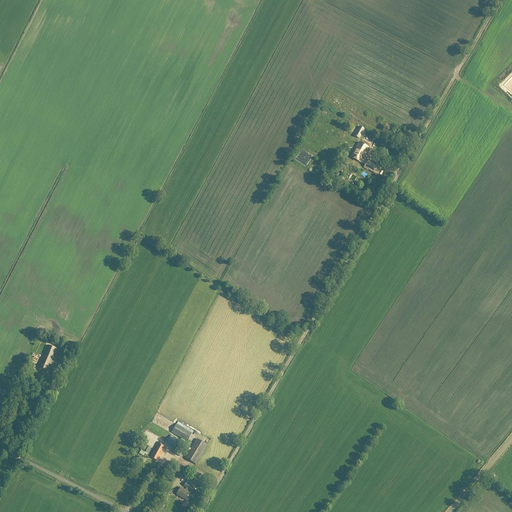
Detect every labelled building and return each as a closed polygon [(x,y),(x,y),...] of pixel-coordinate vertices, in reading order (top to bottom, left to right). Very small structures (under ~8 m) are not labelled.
[(354,136),(359,139),(363,130),(359,127),(354,136)] [(398,130),(396,134),(404,139),(407,135),(398,130)] [(367,148),(359,143),(350,157),(359,162),(367,148)] [(380,170),(367,162),(364,167),(377,174),(380,170)] [(45,350),(39,364),(40,365),(39,369),(46,372),(49,365),(50,365),(55,353),(54,353),(56,349),(47,346),(45,350)] [(192,435),(191,434),(176,425),(171,432),(187,442),(192,435)] [(167,443),(173,446),(177,440),(170,436),(167,443)] [(196,439),(185,458),(194,464),(206,445),(196,439)] [(179,441),(177,440),(173,446),(173,448),(182,453),(184,449),(181,448),(184,442),(180,440),(179,441)] [(157,443),(149,457),(157,461),(165,447),(157,443)] [(188,489),(190,486),(186,483),(184,486),(186,488),(185,490),(180,488),(176,494),(185,500),(189,493),(186,491),(187,489),(188,489)]
